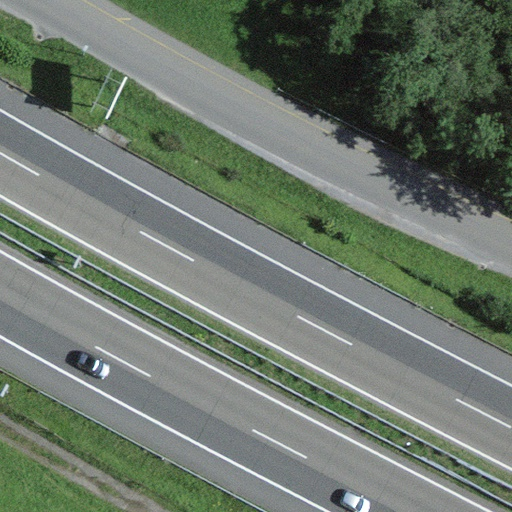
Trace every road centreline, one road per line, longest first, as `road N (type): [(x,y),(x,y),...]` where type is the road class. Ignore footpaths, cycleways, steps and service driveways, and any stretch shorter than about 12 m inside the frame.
road 1 (motorway): [(511,421),(0,145)]
road 2 (unclassified): [(40,0),(340,165),(511,243)]
road 3 (motorway): [(0,288),(421,511)]
road 4 (track): [(151,511),(0,426)]
